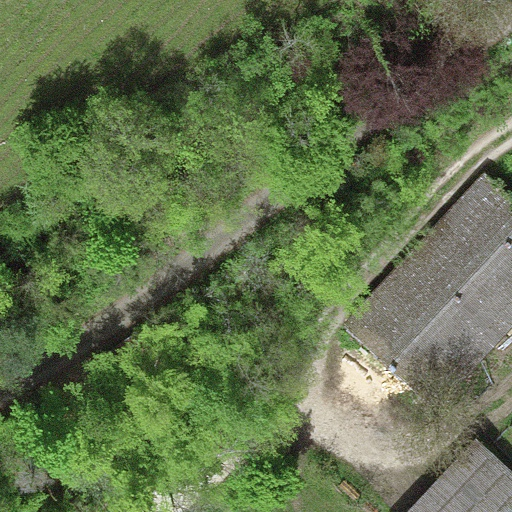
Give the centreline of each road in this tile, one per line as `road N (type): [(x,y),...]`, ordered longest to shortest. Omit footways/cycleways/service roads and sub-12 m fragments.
road 1 (track): [(0,384),(511,32)]
road 2 (track): [(511,144),(486,156),(385,259),(316,354),(311,412),(182,511)]
